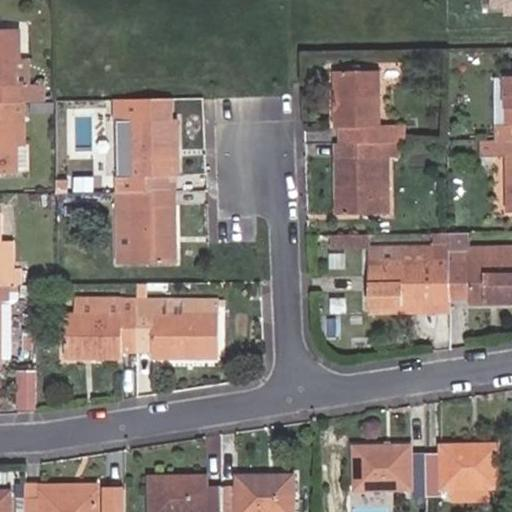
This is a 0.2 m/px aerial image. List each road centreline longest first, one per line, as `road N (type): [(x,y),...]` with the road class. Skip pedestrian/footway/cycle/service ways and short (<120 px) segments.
road 1 (residential): [(293,395),(61,437),(0,440)]
road 2 (residential): [(293,395),(279,200),(252,157)]
road 3 (residential): [(511,367),(293,395)]
